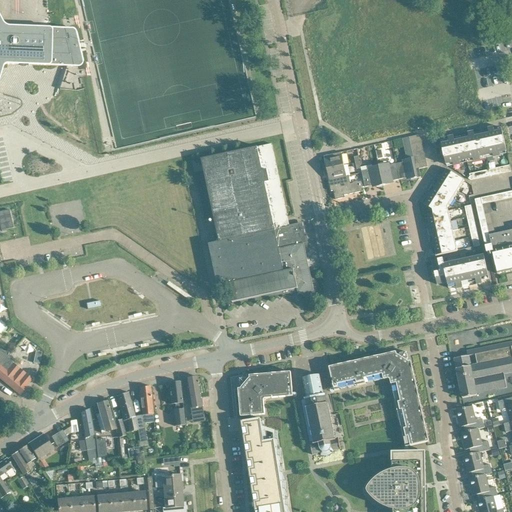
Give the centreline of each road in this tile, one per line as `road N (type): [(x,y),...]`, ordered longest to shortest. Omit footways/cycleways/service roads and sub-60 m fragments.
road 1 (unclassified): [(337,326),(273,0)]
road 2 (residential): [(71,344),(29,317),(24,289),(116,269),(191,320)]
road 3 (residential): [(455,511),(428,325)]
road 4 (unclassified): [(47,418),(120,383),(216,358)]
road 5 (unclassified): [(229,511),(216,358)]
road 6 (residential): [(428,325),(409,199)]
road 7 (residential): [(191,320),(71,344)]
